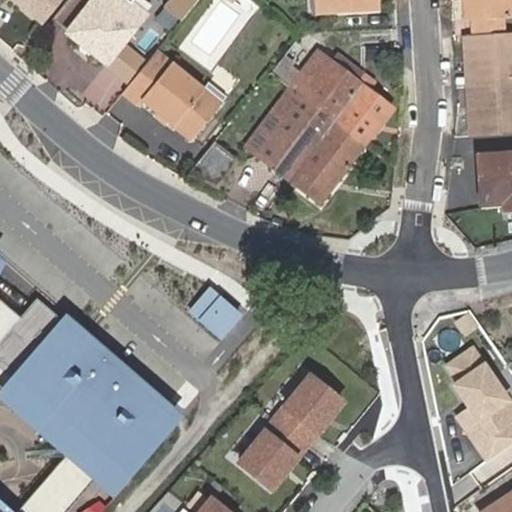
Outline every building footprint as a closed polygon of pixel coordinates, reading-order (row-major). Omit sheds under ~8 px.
[(10,0),(42,25),(61,0),(10,0)] [(125,23),(135,11),(120,0),(94,0),(66,36),(106,67),(135,31),(134,30),(125,23)] [(197,0),(167,0),(163,6),(182,21),(197,0)] [(322,0),(324,18),(330,18),(329,0),(322,0)] [(376,14),(375,0),(329,0),(330,18),(376,14)] [(489,38),(508,37),(507,23),(511,22),(511,0),(474,0),(475,1),(476,23),(477,39),(489,38)] [(476,23),(475,1),(466,2),(468,23),(476,23)] [(142,16),(135,11),(125,23),(134,30),(142,16)] [(511,36),(508,37),(489,38),(477,39),(466,39),(468,70),(477,69),(478,90),(511,87),(511,36)] [(317,53),(288,90),(361,147),(390,109),(366,90),(333,65),(317,53)] [(204,94),(157,56),(125,96),(141,109),(145,104),(161,118),(170,124),(195,143),(226,106),(206,90),(204,94)] [(372,83),(339,57),(333,65),(366,90),(372,83)] [(468,70),(469,91),(478,90),(477,69),(468,70)] [(511,135),(511,87),(478,90),(480,109),(470,110),(472,138),(511,135)] [(361,147),(288,90),(243,149),(315,206),(361,147)] [(478,90),(469,91),(470,110),(480,109),(478,90)] [(252,105),(231,131),(242,141),(264,114),(252,105)] [(166,131),(170,124),(161,118),(156,124),(166,131)] [(214,142),(198,171),(223,185),(239,155),(214,142)] [(503,204),(511,203),(511,155),(478,158),(481,206),(503,204)] [(511,212),(511,203),(503,204),(504,213),(511,212)] [(0,381),(5,387),(0,392),(0,400),(66,458),(92,481),(114,500),(188,416),(69,311),(63,317),(39,296),(21,317),(0,298),(0,279),(7,265),(0,261),(0,381)] [(511,448),(511,425),(511,424),(511,404),(476,352),(451,369),(462,385),(458,389),(474,412),(462,420),(491,463),(511,448)] [(307,445),(342,402),(311,376),(275,419),(307,445)] [(275,419),(240,462),(271,488),(307,445),(275,419)] [(66,458),(17,511),(64,511),(92,481),(66,458)] [(511,511),(511,494),(485,511),(511,511)] [(225,511),(209,498),(197,511),(225,511)] [(13,511),(0,500),(0,511),(13,511)]
